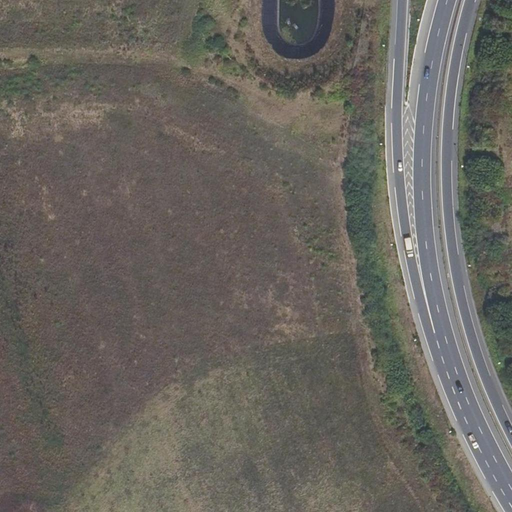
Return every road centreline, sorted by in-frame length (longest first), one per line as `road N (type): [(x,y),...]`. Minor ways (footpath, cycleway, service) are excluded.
road 1 (motorway): [(403,0),(397,150),(412,269),(451,395),(511,511)]
road 2 (motorway): [(443,0),(420,148),(427,251),(461,386),(511,488)]
road 3 (motorway): [(511,439),(469,334),(451,251),(448,112),(470,0)]
